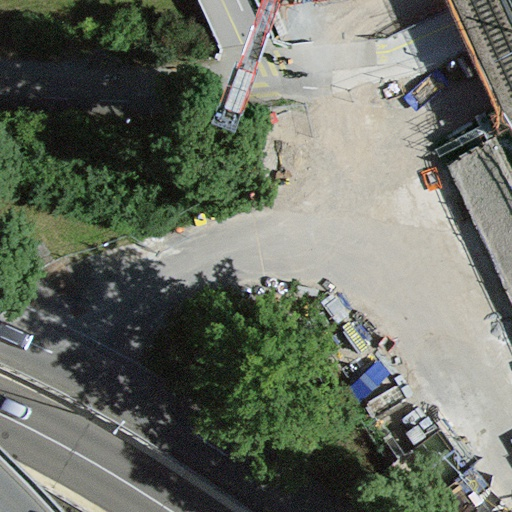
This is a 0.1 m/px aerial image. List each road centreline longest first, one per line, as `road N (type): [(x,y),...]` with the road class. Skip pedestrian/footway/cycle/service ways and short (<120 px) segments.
road 1 (secondary): [(302,511),(207,437),(0,328)]
road 2 (secondary): [(175,511),(0,414)]
